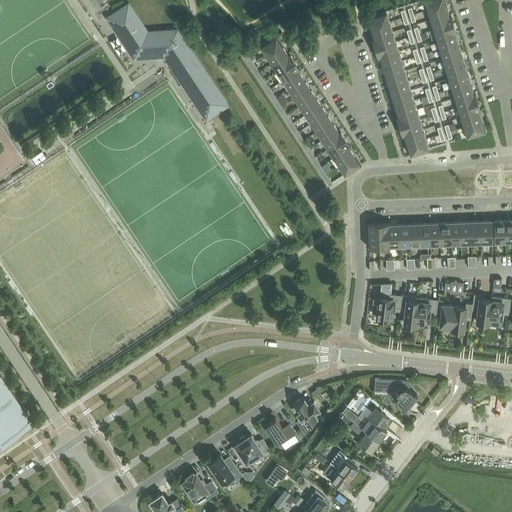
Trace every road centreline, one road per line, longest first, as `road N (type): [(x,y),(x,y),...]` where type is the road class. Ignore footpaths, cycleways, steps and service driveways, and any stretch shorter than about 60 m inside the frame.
road 1 (tertiary): [(328,355),(261,344),(222,348),(73,444)]
road 2 (tertiary): [(102,485),(259,380),(328,355)]
road 3 (residential): [(116,505),(299,384)]
road 4 (tertiary): [(511,376),(350,357)]
road 5 (residential): [(357,205),(511,198)]
road 6 (residential): [(350,357),(360,275),(357,205)]
road 7 (unclassified): [(73,444),(0,337)]
road 8 (residential): [(511,159),(384,170)]
road 9 (residential): [(360,511),(434,416)]
